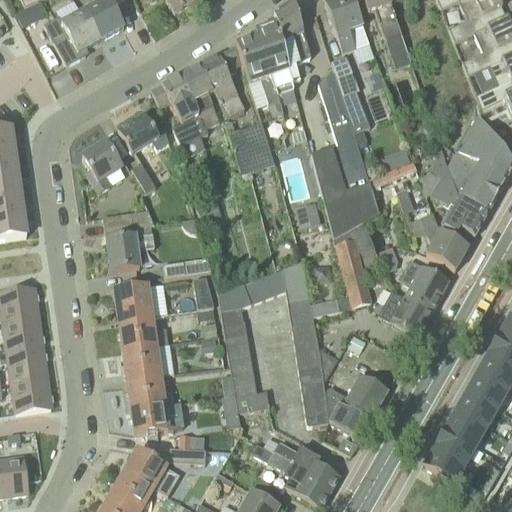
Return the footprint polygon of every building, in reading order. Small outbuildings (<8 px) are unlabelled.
[(19,0),(26,13),(53,0),(19,0)] [(100,46),(123,34),(109,9),(126,0),(93,0),(99,9),(84,17),(100,46)] [(161,0),(174,19),(200,2),(198,0),(161,0)] [(369,49),(363,32),(349,0),(348,0),(323,10),(343,60),(369,49)] [(374,18),(385,47),(395,75),(411,70),(386,0),(359,0),(367,20),(374,18)] [(458,6),(471,0),(438,0),(435,2),(440,15),(458,7),(458,6)] [(473,39),(507,23),(506,23),(505,23),(500,12),(501,12),(495,0),(471,0),(458,6),(458,7),(467,26),(448,35),(454,49),(473,40),(473,39)] [(293,7),(273,19),(276,30),(290,85),(291,88),(300,84),(296,72),(310,64),(293,7)] [(31,28),(24,15),(15,19),(22,33),(31,28)] [(62,29),(58,23),(43,31),(66,72),(85,61),(82,56),(100,46),(84,17),(62,29)] [(488,72),(511,60),(511,34),(507,23),(473,39),(473,40),(482,59),(462,69),(467,82),(488,72)] [(252,38),(255,46),(259,45),(273,90),(290,85),(276,30),(254,38),(252,38)] [(256,114),(267,110),(271,123),(283,119),(276,101),(293,95),(291,88),(290,85),(273,90),(259,45),(255,46),(235,53),(241,71),(256,114)] [(215,97),(228,123),(244,115),(242,111),(227,78),(241,71),(235,53),(217,61),(198,71),(212,98),(215,97)] [(503,104),(511,100),(511,60),(488,72),(497,92),(475,102),(481,115),(503,105),(503,104)] [(358,96),(353,82),(346,63),(330,69),(334,80),(333,80),(340,103),(341,103),(346,101),(358,96)] [(220,129),(208,100),(212,98),(198,71),(180,80),(204,136),(206,136),(220,129)] [(161,116),(172,111),(180,127),(172,130),(170,135),(185,165),(203,156),(199,143),(208,140),(206,136),(204,136),(180,80),(150,96),(161,116)] [(311,161),(317,180),(333,246),(365,231),(363,228),(378,219),(371,195),(370,195),(367,185),(366,185),(353,140),(341,103),(340,103),(333,80),(321,84),(318,91),(337,152),(311,161)] [(366,101),(375,121),(388,115),(380,95),(366,101)] [(511,100),(503,104),(503,105),(511,123),(511,100)] [(131,161),(151,148),(156,156),(168,149),(165,140),(160,128),(151,133),(144,121),(117,137),(131,161)] [(506,184),(511,172),(511,161),(507,157),(477,123),(457,159),(455,158),(449,169),(459,197),(489,214),(506,185),(506,184)] [(234,137),(230,126),(224,128),(240,180),(274,170),(268,151),(261,129),(234,137)] [(0,135),(0,158),(14,156),(10,134),(0,135)] [(306,146),(303,135),(291,138),(294,149),(306,146)] [(366,147),(362,136),(353,140),(356,150),(365,147),(366,147)] [(98,199),(109,192),(104,184),(121,174),(105,149),(81,163),(90,178),(86,180),(98,199)] [(409,166),(404,155),(393,159),(397,171),(409,166)] [(418,183),(425,201),(450,215),(440,232),(456,241),(460,235),(474,242),(489,214),(459,197),(449,169),(446,173),(440,155),(431,159),(436,164),(428,178),(418,183)] [(14,156),(0,158),(0,179),(17,177),(14,156)] [(361,168),(364,178),(373,175),(370,166),(361,168)] [(370,195),(371,195),(416,177),(411,168),(367,185),(370,195)] [(140,170),(130,175),(145,199),(139,203),(146,213),(161,204),(140,170)] [(17,177),(0,179),(0,201),(20,199),(17,177)] [(393,191),(396,200),(406,196),(409,195),(405,186),(393,191)] [(0,201),(0,223),(23,220),(20,199),(0,201)] [(215,206),(195,212),(201,229),(220,223),(215,206)] [(314,209),(294,214),(299,235),(319,229),(314,209)] [(150,232),(148,217),(103,223),(105,238),(121,236),(134,234),(150,232)] [(467,253),(439,237),(432,219),(407,229),(411,243),(427,242),(430,252),(425,261),(454,278),(467,253)] [(23,220),(0,223),(0,245),(26,242),(23,220)] [(350,314),(371,308),(358,258),(359,258),(365,275),(379,271),(372,253),(374,252),(365,231),(333,246),(347,303),(350,314)] [(105,238),(110,278),(139,274),(136,256),(154,254),(152,240),(122,245),(121,236),(105,238)] [(379,258),(387,276),(399,271),(391,252),(379,258)] [(185,281),(210,277),(206,264),(183,268),(185,281)] [(403,305),(430,320),(448,288),(409,266),(400,284),(411,290),(404,303),(403,305)] [(285,297),(287,308),(309,305),(306,293),(301,268),(282,276),(285,297)] [(330,290),(329,272),(312,272),(313,290),(330,290)] [(274,301),(285,297),(282,276),(266,281),(274,301)] [(274,301),(266,281),(255,286),(263,305),(274,301)] [(205,284),(193,286),(197,315),(213,313),(205,284)] [(263,305),(255,286),(244,290),(251,309),(263,305)] [(244,290),(217,300),(220,317),(240,313),(251,309),(244,290)] [(147,293),(113,297),(117,327),(151,323),(147,293)] [(38,325),(33,295),(0,299),(0,314),(2,330),(38,325)] [(378,321),(417,344),(430,320),(403,305),(404,303),(392,296),(378,321)] [(350,314),(347,303),(336,305),(339,316),(350,314)] [(309,305),(287,308),(289,320),(311,317),(309,310),(310,310),(309,305)] [(336,305),(310,310),(309,310),(311,317),(312,322),(339,316),(336,305)] [(242,327),(240,313),(220,317),(222,331),(242,327)] [(311,317),(289,320),(291,332),(313,329),(312,322),(311,317)] [(511,323),(509,322),(497,342),(511,350),(511,323)] [(122,357),(155,352),(151,323),(117,327),(122,357)] [(2,330),(6,360),(42,355),(38,325),(2,330)] [(242,327),(222,331),(224,343),(246,339),(244,328),(242,327)] [(215,329),(202,331),(204,344),(217,342),(215,329)] [(291,332),(292,344),(315,340),(313,329),(291,332)] [(246,339),(224,343),(226,355),(248,351),(246,339)] [(292,344),(294,356),(317,352),(315,340),(292,344)] [(353,341),(347,351),(359,358),(365,347),(353,341)] [(511,350),(497,342),(487,360),(511,374),(511,350)] [(215,344),(200,346),(202,358),(217,356),(215,344)] [(248,351),(226,355),(228,367),(250,363),(248,351)] [(122,357),(126,387),(160,382),(159,377),(155,352),(122,357)] [(294,356),(296,368),(320,364),(317,352),(294,356)] [(323,390),(337,365),(318,354),(320,364),(321,376),(323,388),(323,390)] [(46,385),(42,355),(6,360),(11,390),(46,385)] [(508,398),(511,390),(511,374),(487,360),(476,379),(508,398)] [(250,363),(228,367),(230,379),(252,375),(250,363)] [(296,368),(298,380),(321,376),(320,364),(296,368)] [(252,375),(230,379),(230,380),(232,391),(254,387),(252,375)] [(298,380),(300,392),(323,388),(321,376),(298,380)] [(497,416),(508,398),(476,379),(465,398),(497,416)] [(234,400),(232,391),(230,380),(221,383),(224,402),(234,400)] [(130,415),(164,411),(160,382),(126,387),(130,415)] [(379,410),(387,396),(360,382),(352,395),(379,410)] [(15,420),(50,415),(46,385),(11,390),(15,420)] [(254,387),(232,391),(234,400),(234,402),(256,399),(254,387)] [(300,392),(301,403),(324,400),(323,388),(300,392)] [(342,436),(359,446),(379,410),(352,395),(347,404),(329,394),(326,399),(328,422),(345,431),(342,436)] [(256,399),(234,402),(236,413),(237,418),(268,414),(266,397),(256,399)] [(487,435),(497,416),(465,398),(454,417),(487,435)] [(301,403),(303,415),(325,412),(324,400),(301,403)] [(236,413),(234,402),(221,405),(223,416),(236,413)] [(130,415),(133,440),(167,436),(164,411),(130,415)] [(325,412),(303,415),(305,431),(308,432),(310,432),(328,429),(325,412)] [(444,435),(476,454),(487,435),(454,417),(444,435)] [(433,454),(465,473),(476,454),(444,435),(433,454)] [(19,440),(7,442),(8,450),(20,448),(19,440)] [(193,456),(193,455),(194,443),(178,442),(177,454),(183,455),(193,456)] [(340,443),(335,454),(350,462),(355,451),(340,443)] [(250,459),(267,469),(291,483),(284,494),(314,511),(321,511),(338,484),(316,471),(319,466),(299,455),(296,460),(267,444),(262,454),(255,450),(250,459)] [(508,461),(511,455),(511,449),(507,447),(502,457),(508,461)] [(183,455),(177,454),(177,456),(168,455),(167,468),(203,470),(203,458),(195,458),(196,455),(193,455),(193,456),(183,455)] [(465,473),(433,454),(422,474),(454,492),(465,473)] [(136,456),(123,478),(153,495),(166,503),(178,481),(136,456)] [(0,503),(27,499),(22,464),(0,467),(0,503)] [(486,484),(493,488),(499,478),(492,474),(486,484)] [(108,503),(122,511),(142,511),(153,495),(123,478),(108,503)] [(228,497),(233,488),(218,479),(213,489),(228,497)] [(274,511),(275,511),(283,498),(259,484),(251,498),(274,511)] [(493,488),(486,484),(480,495),(487,499),(493,488)] [(274,511),(251,498),(243,511),(223,511),(222,511),(203,511),(200,510),(198,511),(274,511)] [(122,511),(108,503),(103,511),(122,511)]
